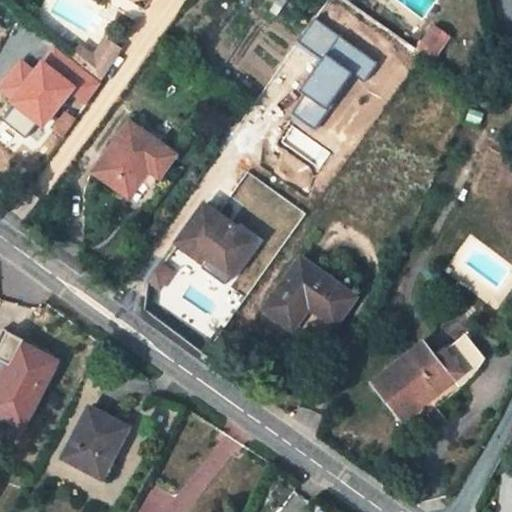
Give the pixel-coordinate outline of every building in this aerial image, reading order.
[(103,86),(125,55),(111,45),(99,62),(85,52),(76,64),(103,86)] [(176,155),(131,123),(97,171),(131,195),(149,169),(160,177),(176,155)] [(257,240),(207,205),(181,244),(229,278),(257,240)] [(356,298),(300,259),(265,309),(295,329),(310,308),(336,326),(356,298)] [(424,345),(377,382),(407,420),(423,407),(454,383),(455,382),(459,379),(463,375),(464,375),(466,372),(468,371),(471,368),(475,363),(479,359),(482,356),(466,335),(435,359),(424,345)] [(57,362),(21,343),(0,384),(0,413),(24,424),(57,362)] [(129,429),(89,409),(64,458),(104,479),(129,429)]
